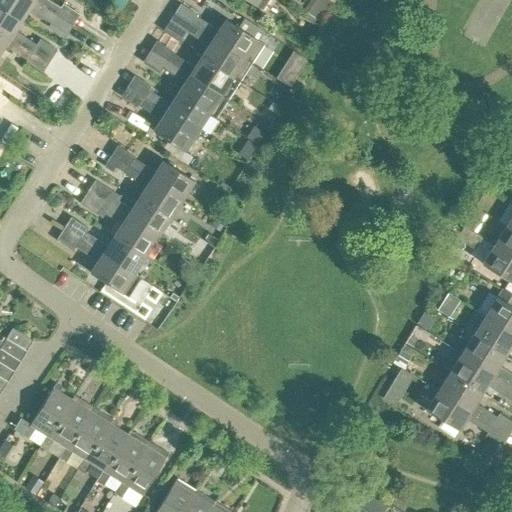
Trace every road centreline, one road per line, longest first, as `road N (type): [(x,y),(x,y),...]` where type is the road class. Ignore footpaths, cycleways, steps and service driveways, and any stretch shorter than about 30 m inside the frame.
road 1 (residential): [(290,511),(300,474),(289,459),(13,272),(0,251)]
road 2 (residential): [(64,142),(149,0)]
road 3 (residential): [(0,244),(64,142)]
